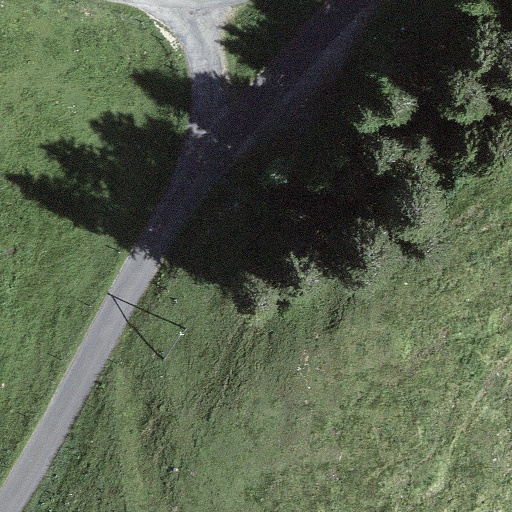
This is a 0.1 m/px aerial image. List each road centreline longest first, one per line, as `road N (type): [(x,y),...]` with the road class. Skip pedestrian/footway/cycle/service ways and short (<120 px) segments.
road 1 (unclassified): [(355,0),(180,207),(3,511)]
road 2 (track): [(180,207),(212,100),(192,27),(162,0)]
